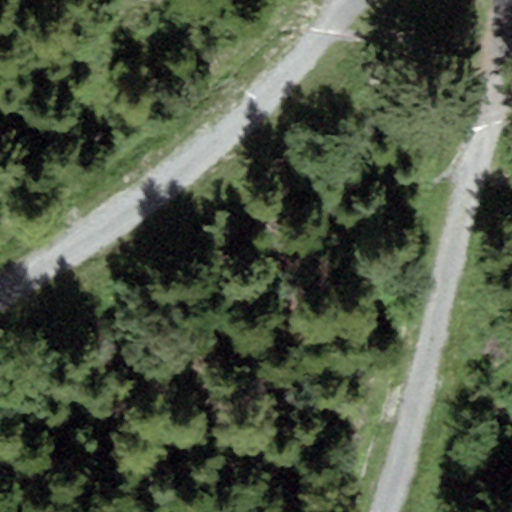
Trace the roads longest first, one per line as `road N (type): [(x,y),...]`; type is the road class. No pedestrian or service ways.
road 1 (track): [(504,0),(496,81),(380,511)]
road 2 (track): [(0,282),(200,154),(321,57),(364,0)]
